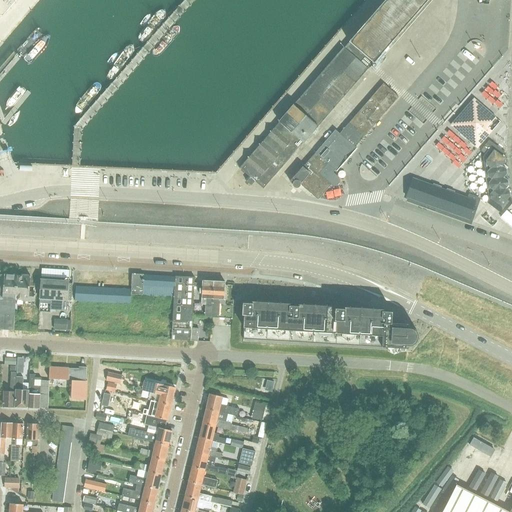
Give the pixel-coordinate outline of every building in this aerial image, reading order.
[(371,66),(428,0),(385,0),(239,168),(249,177),(246,181),(251,186),(254,181),(263,188),(366,68),(368,70),(371,66)] [(332,173),(335,170),(398,97),(383,84),(339,134),(335,130),(302,168),(290,182),(293,185),(294,186),(296,187),(298,187),(299,186),(300,184),(299,183),(305,189),(317,198),(318,199),(319,198),(330,185),(333,186),(335,186),(337,185),(339,183),(339,181),(339,179),(337,177),(332,173)] [(470,142),(477,148),(492,131),(487,127),(495,118),(475,100),(466,110),(469,113),(457,127),(472,140),(470,142)] [(504,158),(490,147),(486,144),(480,151),(488,157),(485,161),(486,165),(490,168),(487,172),(488,176),(491,179),(488,183),(489,188),(493,190),(490,194),(491,199),(501,207),(510,196),(504,158)] [(468,220),(475,201),(413,178),(406,197),(468,220)] [(39,299),(38,311),(50,312),(50,310),(67,311),(67,301),(71,301),(72,284),(69,283),(69,279),(64,278),(65,270),(41,269),(41,277),(41,280),(40,293),(39,299)] [(16,299),(17,275),(0,274),(0,298),(15,299),(16,299)] [(192,329),(192,315),(192,312),(193,307),(193,304),(194,277),(175,276),(175,277),(144,275),(144,274),(132,274),(131,289),(131,294),(174,297),(171,340),(190,341),(190,340),(191,340),(192,329)] [(17,275),(16,299),(34,300),(34,293),(29,293),(30,276),(17,275)] [(192,312),(192,315),(211,317),(213,281),(203,281),(201,297),(201,304),(193,304),(193,307),(192,312)] [(225,282),(213,281),(211,317),(232,318),(233,306),(219,305),(219,303),(218,303),(219,299),(224,299),(225,282)] [(131,294),(131,289),(75,286),(75,300),(130,304),(131,294)] [(15,299),(0,298),(0,329),(14,331),(15,299)] [(244,316),(242,339),(269,340),(272,303),(252,302),(252,304),(238,303),(237,315),(244,316)] [(316,343),(318,306),(298,304),(298,306),(290,306),(290,304),(272,303),(269,340),(316,343)] [(361,345),(364,308),(344,307),(344,309),(337,309),(337,307),(318,306),(316,343),(361,345)] [(364,308),(361,345),(405,348),(406,345),(408,345),(411,345),(414,344),(416,341),(417,339),(418,337),(418,335),(418,333),(417,332),(416,331),(416,330),(414,328),(413,327),(411,327),(409,326),(407,326),(407,323),(391,322),(392,311),(382,311),(383,309),(364,308)] [(55,319),(55,330),(66,330),(67,320),(55,319)] [(50,367),(49,379),(50,379),(49,387),(59,387),(60,380),(68,380),(72,380),(71,399),(86,400),(87,381),(86,381),(86,367),(85,367),(79,367),(79,366),(79,369),(69,368),(64,368),(58,367),(50,367)] [(3,391),(2,407),(14,407),(16,377),(16,372),(11,372),(10,392),(3,391)] [(119,383),(121,375),(108,372),(106,380),(119,383)] [(29,390),(28,408),(39,409),(39,408),(39,407),(41,380),(41,378),(35,377),(35,374),(29,374),(29,390)] [(16,377),(14,407),(28,408),(29,390),(22,390),(23,377),(16,377)] [(41,380),(39,407),(47,408),(49,381),(41,380)] [(148,382),(146,390),(150,391),(147,399),(150,400),(158,402),(171,406),(175,388),(162,385),(148,382)] [(209,393),(206,408),(218,412),(227,414),(237,416),(239,409),(226,406),(228,398),(222,397),(209,393)] [(143,409),(142,414),(146,415),(166,420),(168,420),(171,406),(158,402),(150,400),(148,410),(143,409)] [(206,408),(202,423),(215,426),(245,434),(246,428),(235,425),(230,424),(230,423),(225,422),(227,414),(218,412),(206,408)] [(262,421),(263,413),(253,411),(251,418),(262,421)] [(172,431),(164,429),(166,420),(146,415),(144,424),(144,425),(149,426),(147,432),(129,428),(127,436),(130,437),(155,443),(168,446),(172,431)] [(261,422),(257,437),(263,438),(266,424),(261,422)] [(11,438),(12,423),(1,423),(0,438),(0,440),(0,453),(4,454),(5,438),(11,438)] [(12,423),(11,438),(10,461),(18,462),(19,446),(15,446),(16,439),(22,439),(23,424),(12,423)] [(97,429),(112,432),(114,426),(99,423),(97,429)] [(202,423),(199,438),(218,442),(224,444),(225,439),(218,437),(219,434),(213,433),(215,426),(202,423)] [(38,425),(27,424),(26,439),(32,439),(31,453),(34,453),(34,456),(36,456),(38,425)] [(111,438),(112,432),(97,429),(96,435),(97,435),(111,438)] [(90,433),(88,441),(94,443),(96,443),(97,435),(96,435),(90,433)] [(199,438),(195,452),(208,455),(216,457),(220,459),(220,458),(222,452),(216,451),(218,442),(199,438)] [(232,439),(230,445),(242,448),(243,442),(232,439)] [(94,443),(92,449),(102,451),(104,445),(96,443),(94,443)] [(140,448),(139,454),(151,457),(165,460),(168,446),(155,443),(153,451),(140,448)] [(243,448),(240,461),(252,464),(255,451),(243,448)] [(195,452),(192,467),(204,470),(235,477),(236,471),(218,467),(213,466),(214,463),(216,457),(208,455),(195,452)] [(137,463),(135,469),(138,469),(144,471),(148,472),(161,475),(165,460),(151,457),(149,466),(144,465),(137,463)] [(90,465),(88,473),(96,475),(97,473),(100,473),(102,467),(103,461),(91,459),(90,465)] [(250,468),(238,465),(237,471),(249,474),(250,468)] [(192,467),(188,482),(201,485),(215,488),(217,480),(203,477),(204,470),(192,467)] [(130,475),(128,482),(136,484),(137,485),(144,486),(158,489),(161,475),(148,472),(144,471),(138,469),(136,477),(130,475)] [(4,478),(4,488),(19,488),(19,478),(4,478)] [(243,495),(246,480),(236,478),(233,492),(243,495)] [(84,487),(104,492),(106,485),(85,481),(84,487)] [(188,482),(185,496),(197,499),(205,501),(231,507),(232,501),(218,498),(217,498),(211,497),(211,496),(199,493),(201,485),(188,482)] [(123,488),(121,496),(141,501),(154,504),(158,489),(144,486),(137,485),(136,484),(134,491),(123,488)] [(511,511),(511,506),(509,511),(456,485),(441,511),(511,511)] [(82,502),(95,505),(97,498),(84,495),(82,502)] [(185,496),(181,510),(187,511),(210,511),(211,510),(203,508),(205,501),(197,499),(185,496)] [(118,503),(117,510),(124,511),(152,511),(154,504),(141,501),(139,508),(118,503)] [(9,511),(25,511),(22,511),(23,504),(10,503),(9,511)] [(85,503),(83,509),(91,511),(93,505),(85,503)]
